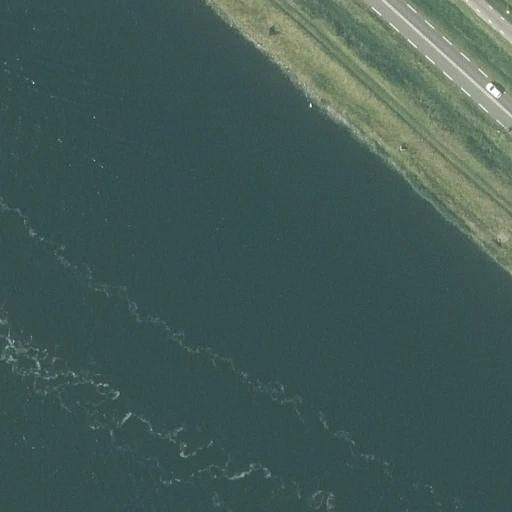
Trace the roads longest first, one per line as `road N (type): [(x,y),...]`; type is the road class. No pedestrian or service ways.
road 1 (track): [(270,0),(511,216)]
road 2 (primary): [(511,118),(381,0)]
